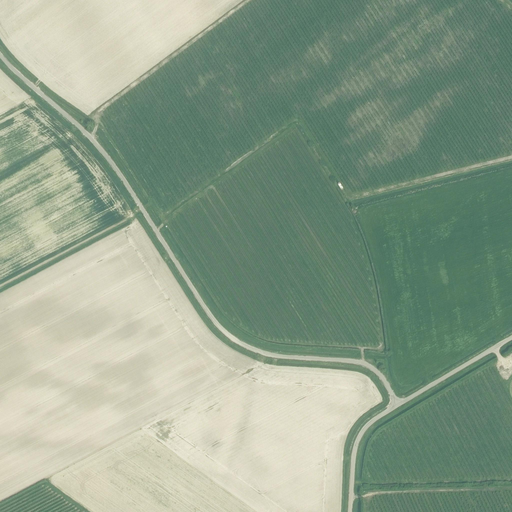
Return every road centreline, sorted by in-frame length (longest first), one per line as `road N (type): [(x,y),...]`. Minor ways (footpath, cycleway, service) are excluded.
road 1 (unclassified): [(398,403),(361,363),(278,356),(227,333),(110,157),(0,53)]
road 2 (unclassified): [(398,403),(511,337)]
road 3 (unclassified): [(350,511),(357,442),(398,403)]
